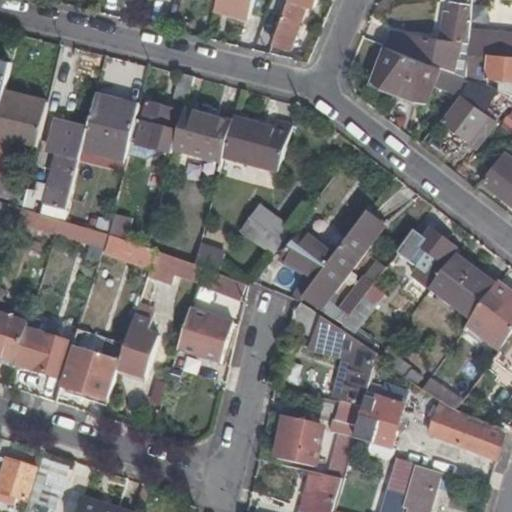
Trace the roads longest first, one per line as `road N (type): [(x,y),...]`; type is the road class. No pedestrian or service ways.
road 1 (residential): [(0,12),(318,89)]
road 2 (residential): [(318,89),(511,239)]
road 3 (residential): [(221,475),(0,411)]
road 4 (unclassified): [(221,475),(261,321)]
